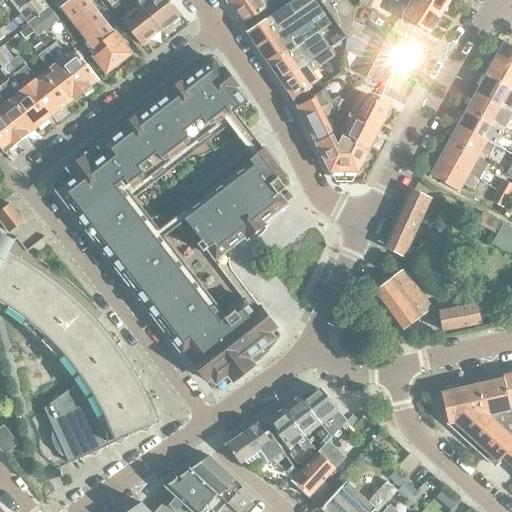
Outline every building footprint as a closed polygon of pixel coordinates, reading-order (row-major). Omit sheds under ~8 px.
[(9,0),(20,13),(28,7),(22,0),(9,0)] [(89,0),(70,0),(61,8),(81,33),(83,32),(90,41),(84,45),(107,73),(132,53),(89,0)] [(161,31),(181,16),(168,0),(144,0),(139,4),(161,31)] [(241,0),(231,7),(243,25),(276,2),(276,1),(277,0),(268,0),(264,3),(262,0),(241,0)] [(264,58),(325,17),(313,0),(296,0),(247,32),(264,58)] [(350,20),(352,8),(348,2),(346,0),(320,0),(330,14),(346,39),(350,20)] [(346,0),(348,2),(352,8),(361,4),(368,8),(372,0),(346,0)] [(436,22),(440,15),(415,0),(393,0),(406,7),(401,16),(429,33),(430,31),(434,29),(436,26),(436,22)] [(415,0),(440,15),(449,0),(415,0)] [(161,31),(139,4),(121,20),(142,46),(161,31)] [(28,23),(30,25),(37,35),(58,19),(49,7),(28,23)] [(21,15),(11,22),(16,29),(26,21),(21,15)] [(282,83),(330,50),(319,34),(331,25),(325,17),(264,58),(269,66),(270,66),(282,83)] [(418,51),(421,47),(390,31),(383,45),(361,33),(364,27),(350,20),(346,39),(408,70),(413,62),(416,60),(419,54),(418,51)] [(44,75),(67,104),(82,92),(48,49),(37,35),(30,25),(20,33),(25,39),(30,35),(39,47),(34,51),(49,70),(44,75)] [(344,50),(346,39),(330,50),(282,83),(293,99),(319,82),(313,72),(336,56),(344,56),(345,50),(344,50)] [(403,80),(408,70),(346,39),(344,50),(345,50),(373,65),(367,78),(397,93),(399,89),(402,88),(404,84),(403,80)] [(48,49),(82,92),(98,80),(75,50),(68,55),(57,41),(48,49)] [(511,46),(504,42),(494,60),(511,69),(511,46)] [(0,50),(0,63),(4,68),(1,70),(9,80),(2,86),(36,128),(51,116),(10,64),(10,63),(0,50)] [(10,64),(51,116),(67,104),(44,75),(37,80),(19,56),(10,63),(10,64)] [(182,353),(184,352),(211,387),(280,333),(221,257),(287,206),(278,194),(291,184),(251,132),(243,122),(254,114),(213,60),(100,148),(105,154),(57,191),(182,353)] [(511,69),(494,60),(485,77),(511,92),(511,69)] [(511,112),(511,92),(485,77),(476,93),(511,112)] [(36,128),(2,86),(0,87),(0,114),(20,140),(36,128)] [(315,140),(332,132),(325,119),(320,109),(330,104),(333,103),(331,101),(325,89),(313,97),(314,99),(298,107),(315,140)] [(389,109),(390,107),(362,93),(353,110),(349,108),(351,105),(341,100),(337,108),(378,129),(383,121),(387,119),(390,113),(389,109)] [(511,112),(476,93),(467,110),(504,130),(511,115),(511,112)] [(339,97),(331,101),(333,103),(330,104),(335,113),(337,108),(341,100),(339,97)] [(325,119),(334,115),(335,113),(330,104),(320,109),(325,119)] [(374,138),(378,129),(337,108),(335,113),(334,115),(343,120),(345,116),(348,118),(340,135),(342,136),(368,150),(369,148),(372,147),(375,142),(374,138)] [(495,146),(504,130),(467,110),(458,126),(495,146)] [(0,146),(5,153),(20,140),(0,114),(0,146)] [(458,126),(449,143),(477,158),(481,151),(490,156),(495,146),(458,126)] [(338,145),(332,132),(315,140),(330,172),(357,172),(368,150),(342,136),(338,145)] [(474,163),(477,158),(449,143),(439,159),(479,181),(485,170),(474,163)] [(479,181),(439,159),(430,176),(458,192),(462,184),(473,190),(479,181)] [(511,186),(503,181),(497,191),(509,197),(511,191),(511,186)] [(430,199),(413,191),(409,189),(383,246),(404,256),(430,199)] [(503,208),(509,197),(497,191),(492,202),(503,208)] [(288,192),(282,196),(287,202),(292,198),(288,192)] [(9,204),(0,211),(0,221),(9,233),(23,222),(9,204)] [(511,242),(511,228),(483,212),(477,223),(511,242)] [(152,426),(159,423),(155,413),(151,404),(147,395),(142,386),(137,377),(132,369),(125,357),(116,344),(98,322),(78,302),(55,282),(31,265),(8,251),(13,242),(0,235),(0,310),(3,312),(7,306),(26,320),(22,325),(23,326),(27,321),(45,336),(40,341),(41,342),(46,337),(62,354),(57,359),(58,359),(63,355),(78,373),(72,378),(77,384),(44,408),(53,429),(51,437),(53,446),(59,453),(66,458),(69,464),(87,456),(95,457),(99,450),(113,444),(121,444),(125,438),(139,432),(147,432),(152,426)] [(398,331),(431,307),(404,270),(371,294),(398,331)] [(478,303),(438,311),(442,331),(482,323),(478,303)] [(511,373),(503,376),(503,379),(509,405),(510,405),(511,406),(511,405),(511,373)] [(510,406),(511,406),(510,405),(509,405),(503,379),(441,393),(448,424),(494,465),(501,457),(511,466),(511,410),(511,409),(510,409),(510,406)] [(299,397),(331,437),(332,436),(338,429),(346,421),(347,420),(319,389),(314,394),(312,391),(300,396),(299,397)] [(283,409),(306,437),(320,425),(323,428),(316,435),(325,444),(331,437),(299,397),(283,409)] [(306,437),(283,409),(267,422),(288,449),(296,443),(308,456),(315,449),(306,437)] [(283,489),(291,480),(298,473),(268,430),(264,433),(263,432),(264,432),(257,422),(225,444),(240,464),(243,462),(283,489)] [(0,428),(0,450),(4,455),(18,444),(3,426),(0,428)] [(291,480),(309,497),(336,468),(328,461),(336,451),(331,446),(336,440),(332,436),(331,437),(325,444),(325,445),(298,473),(291,480)] [(209,456),(190,469),(237,511),(246,511),(253,505),(250,501),(253,497),(242,487),(209,456)] [(154,511),(237,511),(190,469),(164,487),(172,494),(154,511)] [(402,474),(394,483),(400,488),(408,479),(402,474)] [(378,511),(395,494),(384,484),(371,499),(372,500),(369,503),(346,482),(322,508),(325,511),(374,511),(373,511),(374,509),(377,511),(378,511)] [(407,484),(398,493),(406,501),(415,492),(407,484)] [(150,511),(142,503),(141,503),(127,511),(150,511)]
